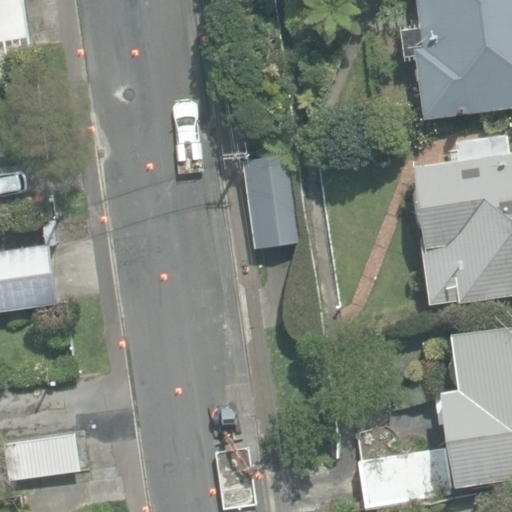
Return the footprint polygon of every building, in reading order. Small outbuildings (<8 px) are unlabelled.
[(0,0),(0,58),(34,53),(26,0),(0,0)] [(511,0),(415,0),(419,24),(396,27),(399,56),(419,54),(428,122),(511,111),(511,0)] [(412,164),(430,305),(511,294),(511,148),(511,149),(509,131),(459,137),(461,158),(412,164)] [(245,159),(257,248),(308,242),(296,153),(245,159)] [(0,249),(0,312),(59,304),(52,243),(0,249)] [(444,390),(458,486),(511,478),(511,324),(453,333),(455,352),(451,361),(452,373),(460,382),(461,388),(444,390)] [(3,444),(7,481),(82,472),(78,436),(3,444)] [(361,460),(369,506),(452,492),(445,447),(361,460)]
